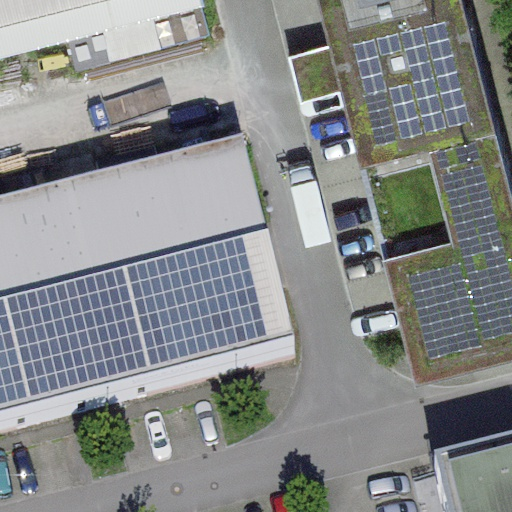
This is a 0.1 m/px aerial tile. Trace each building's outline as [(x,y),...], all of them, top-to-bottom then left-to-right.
[(0,0),(0,53),(105,26),(203,1),(205,0),(0,0)] [(503,125),(470,0),(327,0),(369,160),(503,125)] [(211,32),(203,1),(105,26),(113,57),(211,32)] [(511,158),(503,125),(369,160),(416,343),(511,318),(511,158)] [(0,437),(297,360),(244,158),(0,221),(0,437)] [(511,511),(511,486),(506,488),(500,465),(437,481),(445,511),(511,511)]
